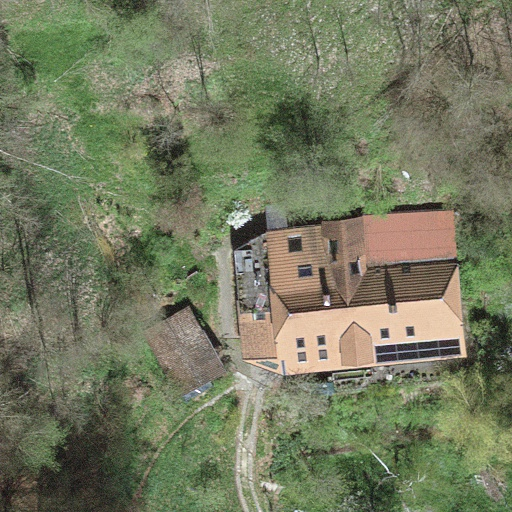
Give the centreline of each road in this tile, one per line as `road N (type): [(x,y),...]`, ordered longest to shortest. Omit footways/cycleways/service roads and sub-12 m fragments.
road 1 (track): [(244,369),(511,341)]
road 2 (track): [(244,369),(245,481),(255,511)]
